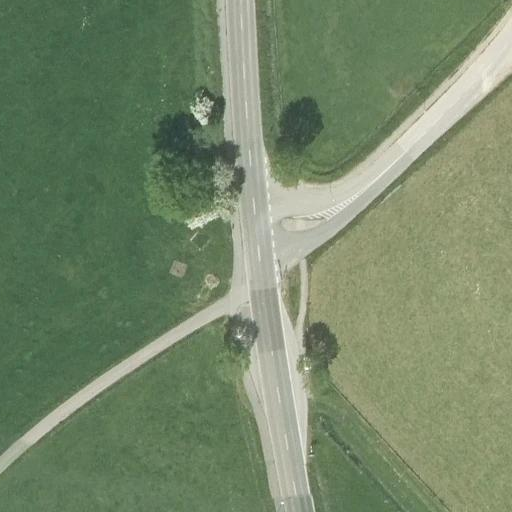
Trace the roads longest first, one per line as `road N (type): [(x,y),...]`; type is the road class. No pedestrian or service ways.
road 1 (unclassified): [(0,466),(90,387),(262,281)]
road 2 (secondary): [(262,281),(299,511)]
road 3 (tertiary): [(511,41),(356,195)]
road 4 (secondary): [(241,0),(254,205)]
road 5 (tertiary): [(262,281),(356,195)]
